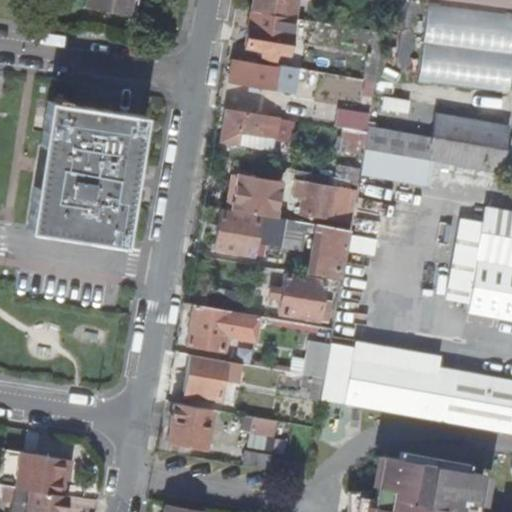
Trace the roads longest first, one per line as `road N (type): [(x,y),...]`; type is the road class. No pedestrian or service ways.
road 1 (residential): [(197,74),(138,416)]
road 2 (residential): [(197,74),(0,43)]
road 3 (residential): [(0,395),(138,416)]
